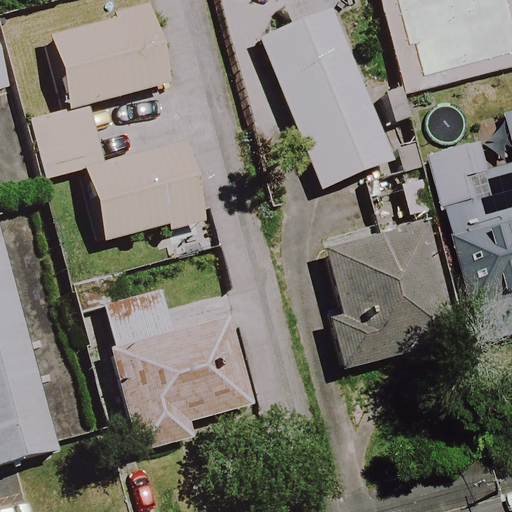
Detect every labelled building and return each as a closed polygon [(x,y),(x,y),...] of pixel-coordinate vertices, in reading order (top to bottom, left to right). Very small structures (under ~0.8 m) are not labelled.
[(511,0),(483,0),(501,63),(511,59),(511,0)] [(382,172),(370,142),(408,127),(398,101),(434,87),(419,50),(346,78),(323,20),(253,47),(312,199),(382,172)] [(96,170),(81,114),(157,94),(138,21),(40,47),(59,120),(19,131),(34,190),(71,180),(92,258),(193,231),(172,150),(96,170)] [(511,121),(472,133),(478,153),(428,168),(480,351),(511,342),(511,121)] [(445,365),(419,238),(317,259),(331,326),(322,328),(333,379),(397,365),(399,375),(445,365)] [(164,344),(156,312),(127,319),(95,327),(127,463),(184,449),(180,434),(245,418),(224,330),(164,344)] [(0,358),(0,491),(33,483),(0,358)]
